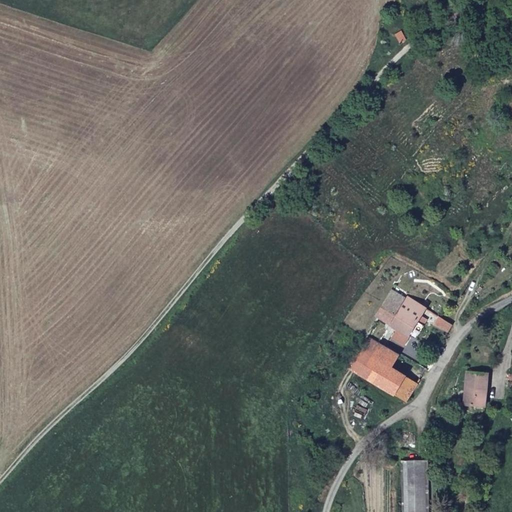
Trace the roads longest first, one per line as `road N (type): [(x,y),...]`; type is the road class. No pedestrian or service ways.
road 1 (track): [(0,480),(132,350),(222,241),(392,62),(483,0)]
road 2 (unclassified): [(327,511),(365,443),(425,394),(463,332),(511,301)]
